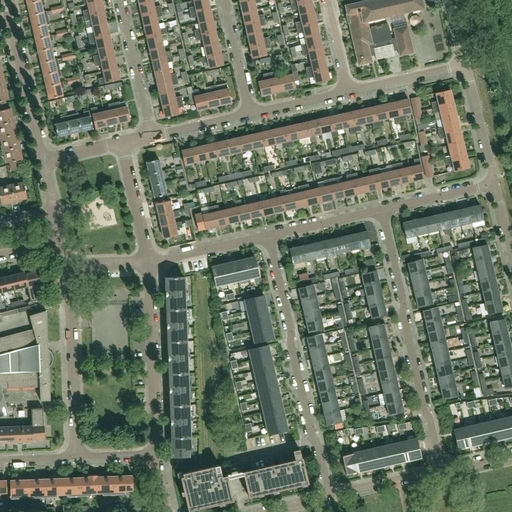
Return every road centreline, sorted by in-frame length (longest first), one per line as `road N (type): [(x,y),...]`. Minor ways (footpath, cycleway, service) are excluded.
road 1 (residential): [(440,468),(380,208)]
road 2 (residential): [(328,493),(267,234)]
road 3 (residential): [(155,454),(147,261)]
road 4 (residential): [(76,457),(67,265)]
road 5 (residential): [(42,160),(5,0)]
road 6 (residential): [(151,136),(120,0)]
road 7 (residential): [(147,261),(267,234)]
road 8 (residential): [(494,183),(465,64)]
road 9 (residential): [(147,261),(121,142)]
road 10 (residential): [(347,92),(465,64)]
